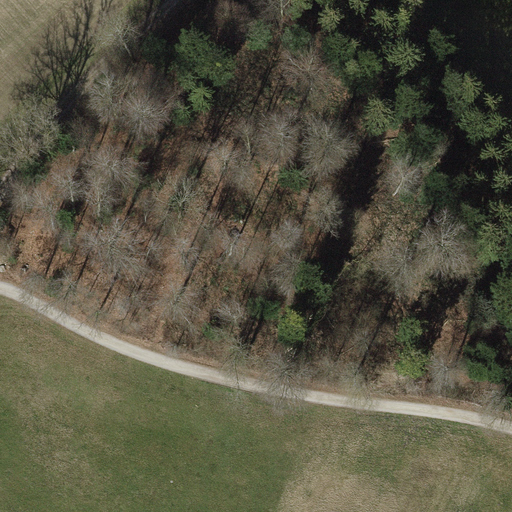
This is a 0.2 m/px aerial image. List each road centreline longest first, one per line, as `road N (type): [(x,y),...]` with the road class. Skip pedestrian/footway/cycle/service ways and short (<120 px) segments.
road 1 (track): [(511,433),(314,403),(169,367),(32,303),(0,297)]
road 2 (track): [(0,204),(82,86),(180,0)]
